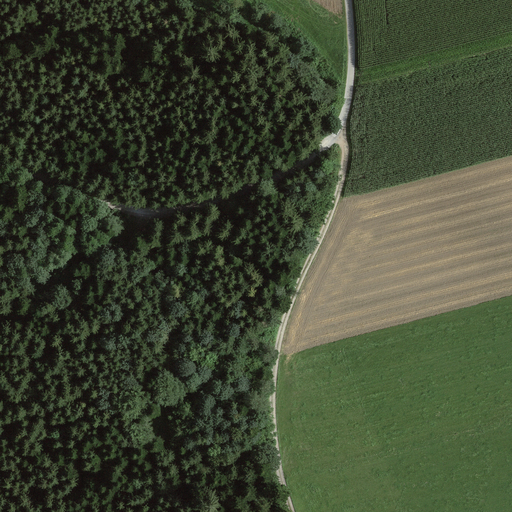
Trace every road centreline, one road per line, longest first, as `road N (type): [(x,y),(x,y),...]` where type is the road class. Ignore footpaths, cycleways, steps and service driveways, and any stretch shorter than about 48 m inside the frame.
road 1 (track): [(290,511),(274,445),(274,380),(285,318),(340,185),(340,125),(335,139),(284,177),(180,212),(115,206),(0,159)]
road 2 (track): [(198,500),(167,434),(173,363),(147,212)]
road 3 (track): [(0,386),(179,500),(237,511)]
road 4 (unclassified): [(340,125),(352,88),(349,0)]
